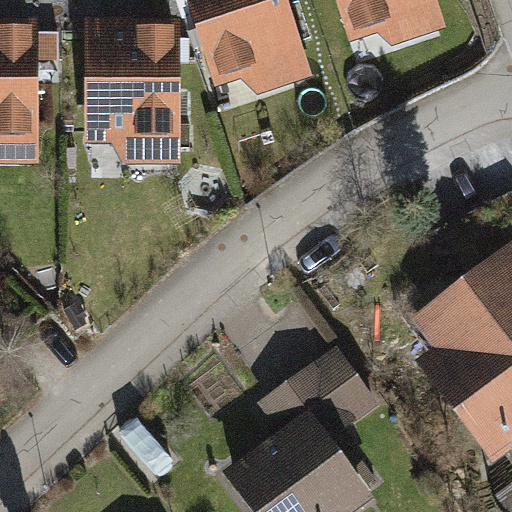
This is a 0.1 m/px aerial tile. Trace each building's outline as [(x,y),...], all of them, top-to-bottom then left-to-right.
[(309,76),(283,0),(183,0),(213,91),(242,81),(256,93),(309,76)] [(443,28),(433,0),(334,0),(350,46),(377,37),(389,45),(443,28)] [(177,166),(177,19),(133,19),(83,19),(82,146),(111,147),(119,166),(177,166)] [(36,32),(36,20),(0,20),(0,164),(37,165),(36,61),(57,61),(57,32),(46,32),(36,32)] [(421,380),(461,432),(511,394),(511,265),(415,339),(437,368),(421,380)] [(283,449),(225,493),(239,511),(373,511),(331,456),(379,419),(337,365),(262,421),(283,449)] [(511,394),(461,432),(496,477),(511,465),(511,394)]
